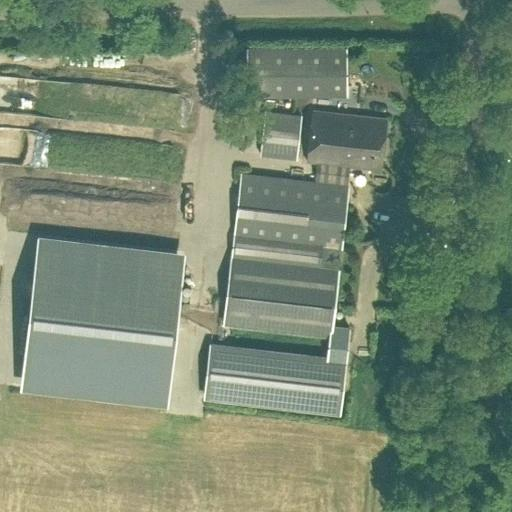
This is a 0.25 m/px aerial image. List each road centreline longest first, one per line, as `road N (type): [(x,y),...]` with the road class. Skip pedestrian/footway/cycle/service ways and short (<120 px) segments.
road 1 (unclassified): [(0,8),(420,0)]
road 2 (unclassified): [(452,267),(477,52),(466,0)]
